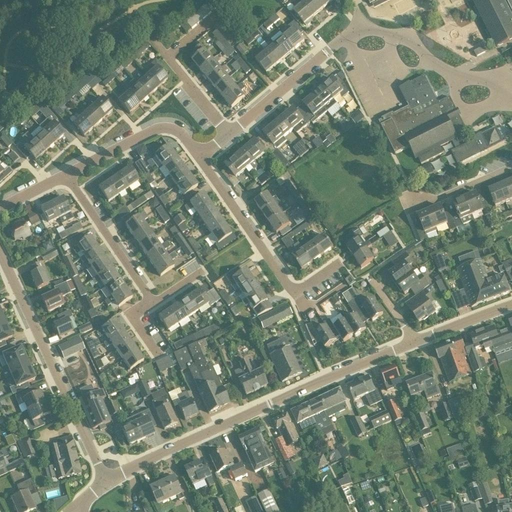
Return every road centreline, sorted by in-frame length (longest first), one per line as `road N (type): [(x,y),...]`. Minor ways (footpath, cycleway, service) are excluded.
road 1 (residential): [(511,101),(492,82),(451,75),(408,41),(366,29),(341,39),(229,132)]
road 2 (unclassified): [(106,482),(413,340)]
road 3 (unclassified): [(106,482),(0,256)]
road 4 (residential): [(341,261),(293,288),(196,155)]
road 5 (residential): [(151,303),(64,174)]
road 6 (residential): [(196,155),(180,133),(158,128),(64,174)]
